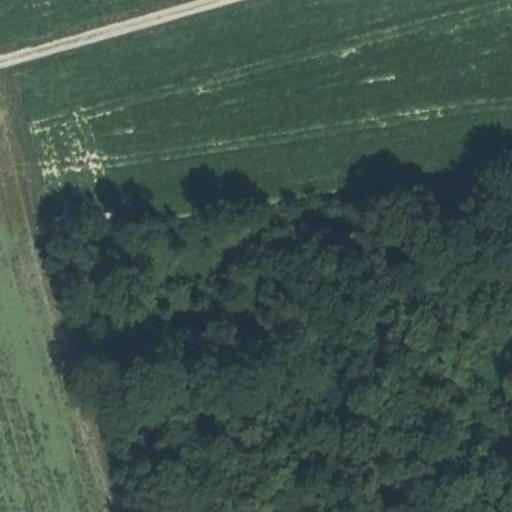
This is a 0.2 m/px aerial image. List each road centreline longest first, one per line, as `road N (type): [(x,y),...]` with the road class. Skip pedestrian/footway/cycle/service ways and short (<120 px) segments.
road 1 (track): [(0,69),(126,511)]
road 2 (track): [(231,0),(0,65)]
